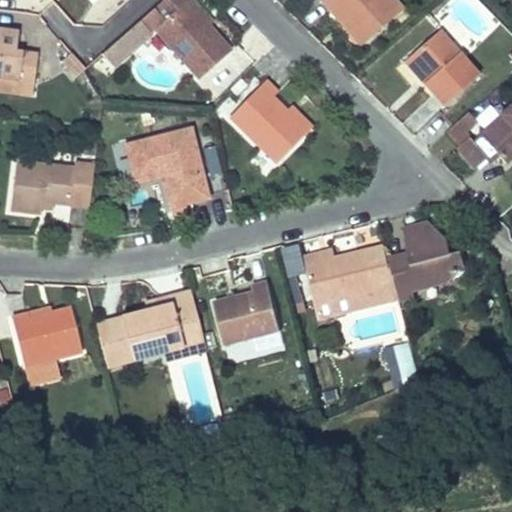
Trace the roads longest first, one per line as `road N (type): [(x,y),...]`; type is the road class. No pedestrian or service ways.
road 1 (residential): [(0,266),(98,267),(184,253),(375,201),(426,172)]
road 2 (residential): [(426,172),(252,0)]
road 3 (residential): [(506,263),(497,233),(426,172)]
